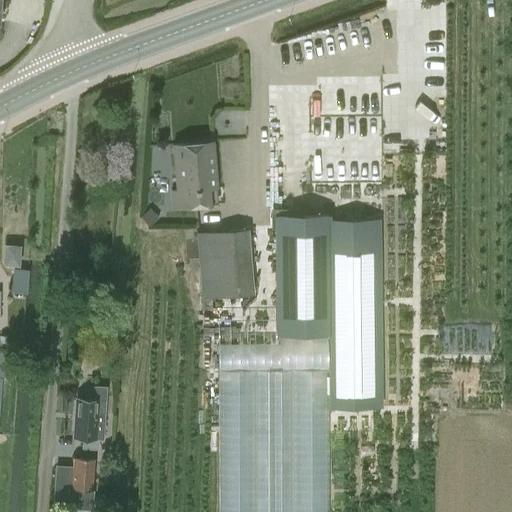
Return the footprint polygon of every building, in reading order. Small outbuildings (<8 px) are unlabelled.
[(381,196),(383,85),(366,85),(365,196),(381,196)] [(170,191),(171,208),(216,204),(214,188),(216,187),(212,141),(171,145),(175,190),(170,191)] [(149,209),(140,217),(149,226),(158,218),(149,209)] [(303,214),(277,214),(278,334),(328,333),(329,407),(379,406),(377,237),(327,237),(327,219),(327,213),(303,214)] [(248,228),(194,232),(200,298),(253,294),(248,228)] [(18,247),(6,246),(5,263),(17,264),(18,247)] [(27,293),(29,269),(14,268),(12,292),(27,293)] [(255,511),(255,365),(219,365),(218,511),(255,511)] [(290,511),(291,365),(255,365),(255,511),(290,511)] [(324,511),(325,416),(325,365),(291,365),(290,511),(324,511)] [(98,439),(102,440),(106,387),(92,386),(90,387),(86,389),(84,391),(83,393),(82,396),(81,398),(76,398),(73,437),(84,438),(83,448),(97,449),(98,439)] [(94,458),(73,456),(73,464),(61,463),(59,487),(71,488),(70,504),(88,506),(90,490),(92,490),(94,458)]
